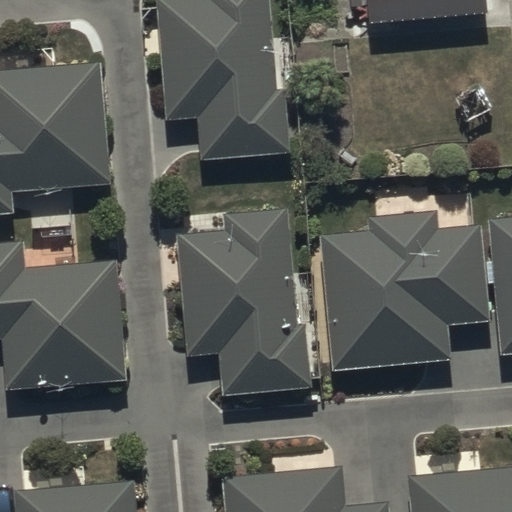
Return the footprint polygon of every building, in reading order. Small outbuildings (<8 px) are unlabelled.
[(158,0),(167,119),(197,117),(200,158),(292,152),(287,86),(278,87),(271,0),(158,0)] [(486,0),(370,0),(372,25),(487,17),(486,0)] [(0,212),(14,212),(13,192),(108,186),(101,60),(0,66),(0,212)] [(211,392),(224,391),(314,387),(311,323),(298,323),(294,208),(225,211),(226,232),(179,234),(181,290),(164,291),(166,349),(189,348),(189,355),(204,354),(204,367),(210,367),(211,392)] [(372,229),(322,232),(329,370),(452,363),(449,324),(488,322),(483,222),(439,225),(438,211),(372,214),(372,229)] [(511,215),(491,217),(500,349),(511,348),(511,215)] [(0,338),(3,339),(6,390),(128,383),(120,259),(27,265),(25,238),(0,239),(0,338)] [(346,462),(225,473),(228,511),(511,511),(511,468),(414,477),(417,511),(394,511),(393,500),(350,504),(346,462)] [(141,511),(139,480),(17,487),(18,511),(141,511)]
